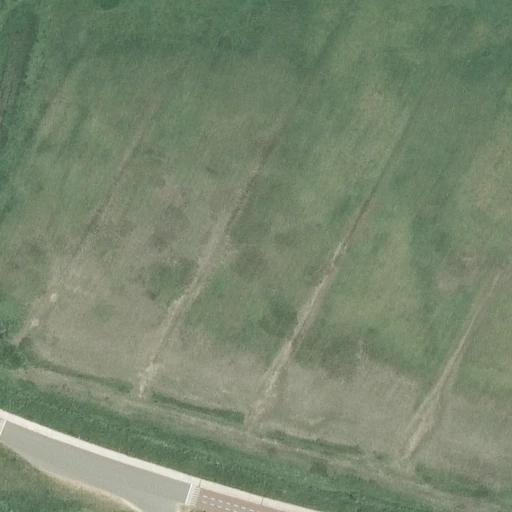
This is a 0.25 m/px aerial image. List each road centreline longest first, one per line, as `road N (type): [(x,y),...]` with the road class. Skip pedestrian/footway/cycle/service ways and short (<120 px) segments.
road 1 (tertiary): [(247,511),(120,473)]
road 2 (tertiary): [(120,473),(0,429)]
